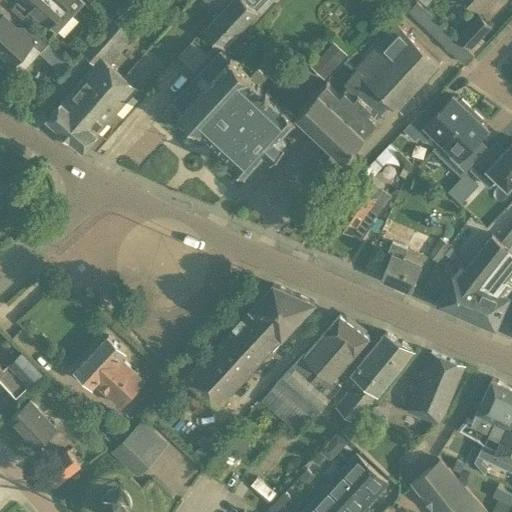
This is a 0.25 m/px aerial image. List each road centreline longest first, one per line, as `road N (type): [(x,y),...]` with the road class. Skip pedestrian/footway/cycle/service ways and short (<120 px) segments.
road 1 (residential): [(511,358),(97,183)]
road 2 (residential): [(0,280),(97,183)]
